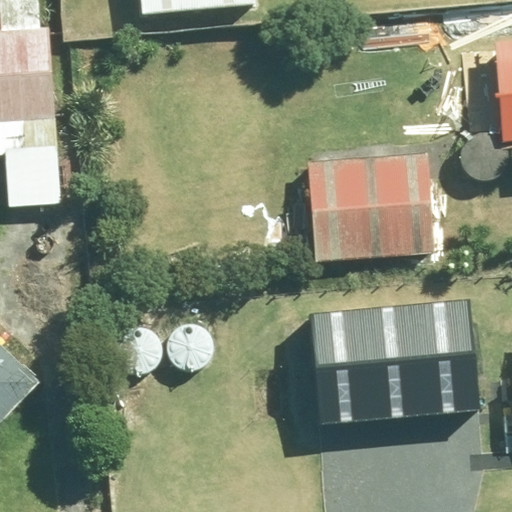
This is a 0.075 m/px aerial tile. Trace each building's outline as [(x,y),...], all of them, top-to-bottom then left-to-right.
[(56,209),(42,0),(39,0),(0,2),(0,159),(3,159),(7,212),(56,209)] [(251,11),(249,0),(132,0),(135,23),(251,11)] [(502,141),(460,140),(460,183),(502,184),(502,141)] [(426,257),(418,161),(301,171),(309,267),(426,257)] [(511,280),(466,285),(470,325),(511,321),(511,280)] [(350,392),(407,390),(406,364),(458,362),(455,288),(346,292),(350,392)] [(169,310),(123,310),(123,386),(169,386),(169,310)] [(0,426),(36,389),(0,355),(0,426)]
